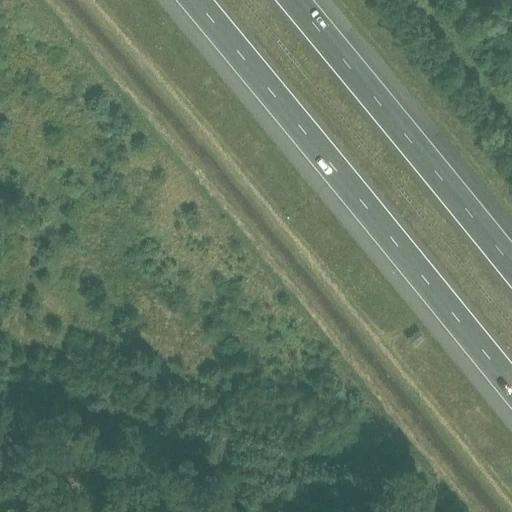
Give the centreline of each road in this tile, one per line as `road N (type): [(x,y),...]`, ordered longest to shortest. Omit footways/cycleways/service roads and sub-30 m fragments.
road 1 (motorway): [(194,0),(511,390)]
road 2 (motorway): [(511,268),(293,0)]
